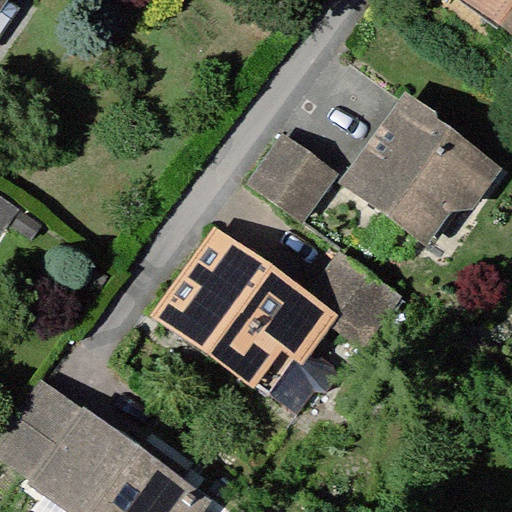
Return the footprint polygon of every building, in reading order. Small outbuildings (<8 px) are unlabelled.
[(0,0),(0,20),(18,31),(35,0),(0,0)] [(511,0),(470,0),(511,30),(511,0)] [(511,164),(418,101),(357,193),(459,261),(511,182),(511,164)] [(267,191),(333,226),(360,176),(294,140),(267,191)] [(422,304),(359,258),(330,298),(241,232),(176,319),(312,421),(367,347),(382,358),(422,304)] [(104,414),(49,483),(85,511),(208,511),(216,502),(104,414)]
